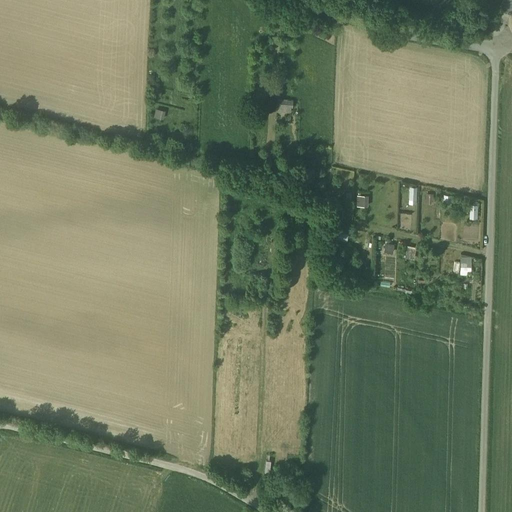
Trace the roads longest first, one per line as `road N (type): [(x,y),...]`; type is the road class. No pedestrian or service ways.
road 1 (unclassified): [(495,47),(482,511)]
road 2 (unclassified): [(0,422),(196,473),(266,511)]
road 3 (unclassified): [(319,0),(374,27),(495,47)]
road 4 (track): [(343,222),(490,254)]
